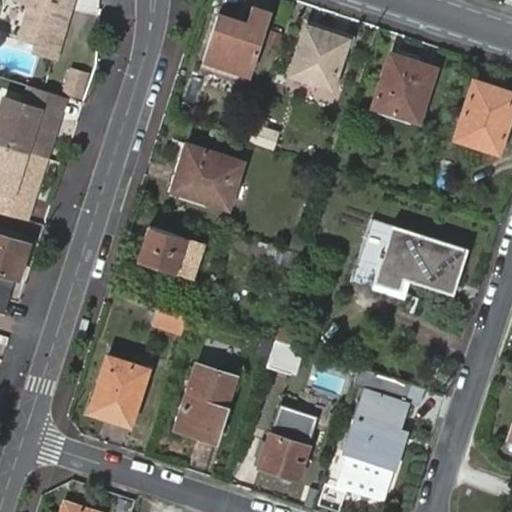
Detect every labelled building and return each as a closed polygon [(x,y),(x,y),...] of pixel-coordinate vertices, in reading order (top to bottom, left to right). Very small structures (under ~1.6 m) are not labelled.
[(28,5),(15,0),(12,0),(11,7),(26,12),(28,5)] [(71,0),(15,0),(28,5),(26,12),(18,38),(33,43),(32,48),(55,55),(71,0)] [(215,14),(200,59),(250,77),(271,13),(251,6),(245,23),(215,14)] [(305,25),(290,72),(332,86),(348,39),(305,25)] [(391,53),(374,104),(418,119),(436,69),(391,53)] [(64,94),(86,99),(92,72),(69,67),(64,94)] [(475,80),(455,140),(498,155),(505,137),(500,135),(511,100),(511,99),(490,92),(492,86),(475,80)] [(52,114),(57,95),(33,87),(26,106),(7,100),(0,123),(0,191),(1,192),(0,195),(0,213),(9,216),(21,219),(26,200),(31,197),(55,119),(52,114)] [(258,126),(253,143),(276,150),(282,133),(258,126)] [(186,144),(172,189),(229,208),(243,163),(186,144)] [(382,257),(376,274),(400,282),(402,277),(409,279),(418,282),(422,270),(456,281),(466,250),(393,226),(385,248),(381,247),(378,256),(382,257)] [(151,227),(140,262),(174,273),(185,238),(151,227)] [(0,296),(7,299),(15,276),(21,259),(14,257),(19,242),(0,235),(0,296)] [(208,246),(185,238),(174,273),(197,281),(208,246)] [(26,244),(19,242),(14,257),(21,259),(26,244)] [(303,254),(272,244),(267,257),(299,267),(303,254)] [(21,259),(15,276),(20,277),(26,260),(21,259)] [(452,293),(456,281),(422,270),(418,282),(452,293)] [(376,274),(372,287),(402,297),(409,279),(402,277),(400,282),(376,274)] [(188,327),(192,313),(165,304),(160,318),(188,327)] [(302,348),(275,340),(269,361),(295,369),(302,348)] [(109,357),(97,395),(120,403),(115,420),(135,426),(152,370),(109,357)] [(202,430),(216,434),(224,410),(228,411),(230,406),(227,405),(236,375),(197,362),(175,427),(200,436),(202,430)] [(321,371),(318,382),(340,389),(343,378),(321,371)] [(413,384),(372,371),(346,453),(337,482),(386,497),(396,468),(381,464),(384,455),(399,459),(405,442),(395,439),(399,430),(413,384)] [(120,403),(97,395),(92,412),(115,420),(120,403)] [(214,440),(216,434),(202,430),(200,436),(214,440)] [(408,434),(399,430),(395,439),(405,442),(408,434)] [(271,433),(260,466),(298,479),(310,446),(271,433)] [(384,455),(381,464),(396,468),(399,459),(384,455)] [(92,511),(66,503),(62,511),(92,511)]
